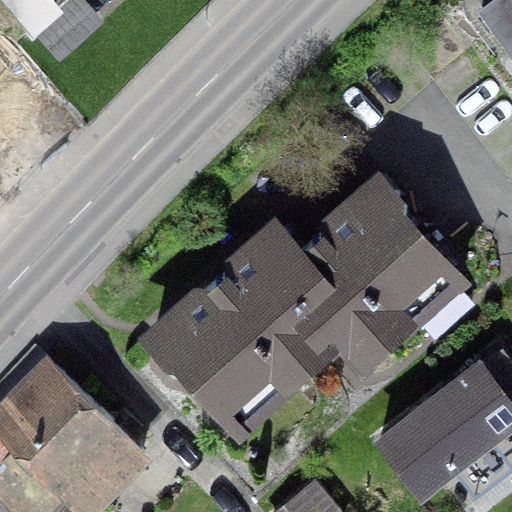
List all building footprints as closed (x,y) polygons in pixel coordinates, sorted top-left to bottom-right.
[(60,0),(0,0),(28,30),(60,0)] [(511,5),(508,0),(491,0),(477,11),(511,57),(511,5)] [(0,116),(41,77),(6,37),(0,43),(0,116)] [(385,294),(432,253),(394,210),(395,192),(386,191),(377,180),(295,252),(273,227),(150,335),(160,346),(159,356),(177,357),(215,400),(262,358),(280,379),(324,339),(318,331),(329,321),(358,354),(403,315),(385,294)] [(80,511),(140,450),(51,364),(0,416),(0,433),(12,445),(0,457),(0,497),(14,511),(18,511),(49,481),(80,511)] [(511,427),(511,406),(481,368),(383,444),(423,496),(511,427)] [(333,511),(309,482),(272,511),(333,511)]
